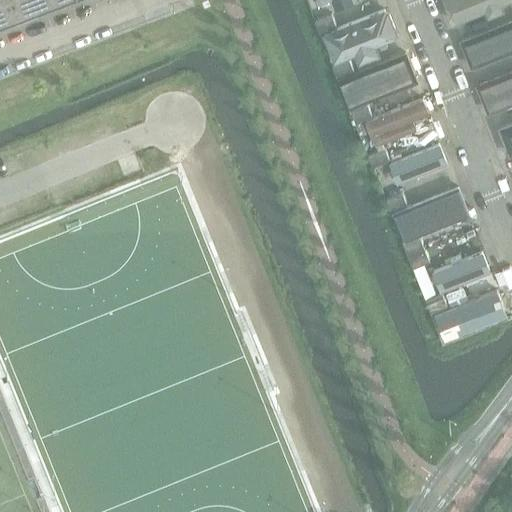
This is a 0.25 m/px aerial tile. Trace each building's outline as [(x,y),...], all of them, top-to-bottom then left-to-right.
[(0,0),(0,20),(19,13),(13,0),(0,0)] [(39,6),(36,0),(13,0),(19,13),(39,6)] [(336,25),(331,13),(315,19),(320,31),(336,25)] [(354,70),(349,57),(332,64),(337,76),(354,70)] [(405,59),(353,79),(360,98),(382,89),(385,97),(393,93),(391,86),(412,77),(405,59)] [(511,74),(476,89),(486,114),(511,103),(511,74)] [(366,123),(371,138),(381,134),(384,143),(416,131),(412,122),(428,116),(423,101),(366,123)] [(372,114),(367,102),(350,109),(355,121),(372,114)] [(511,125),(500,130),(507,146),(511,143),(511,125)] [(389,159),(385,147),(368,153),(373,165),(389,159)] [(416,155),(404,160),(421,201),(457,185),(452,174),(428,184),(426,178),(435,174),(429,161),(420,165),(416,155)] [(407,203),(402,191),(385,198),(390,210),(407,203)] [(458,193),(394,218),(403,242),(467,216),(458,193)] [(430,260),(420,236),(403,242),(408,254),(413,267),(430,260)] [(471,256),(431,272),(439,292),(491,270),(487,260),(475,265),(471,256)] [(447,305),(442,293),(426,299),(431,311),(447,305)] [(444,313),(451,331),(503,310),(496,293),(444,313)]
